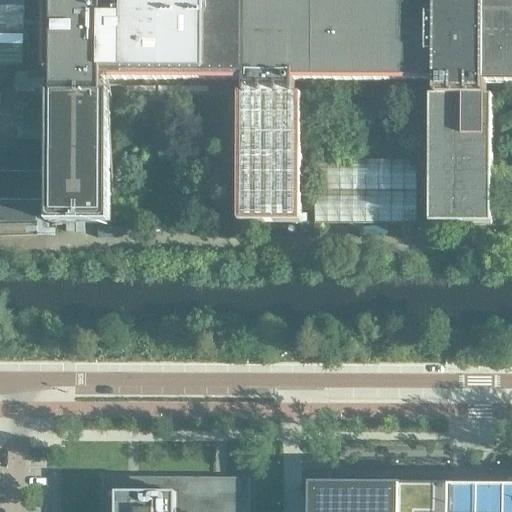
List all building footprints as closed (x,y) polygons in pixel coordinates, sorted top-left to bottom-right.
[(511,0),(437,0),(408,0),(361,0),(145,0),(135,0),(134,0),(50,0),(50,72),(56,72),(56,90),(50,90),(50,107),(49,167),(45,167),(37,167),(37,161),(0,160),(0,221),(37,221),(37,216),(49,216),(49,223),(51,222),(76,223),(81,223),(112,223),(112,216),(112,95),(117,95),(240,96),(240,223),(266,224),(271,224),(302,224),(302,223),(302,211),(303,96),(296,96),(296,83),(437,83),(437,97),(431,97),(431,159),(430,224),(456,224),(462,224),(492,225),(493,97),(487,97),(487,84),(511,83),(511,0)] [(50,89),(50,74),(11,74),(11,89),(50,89)] [(418,224),(418,159),(315,159),(315,224),(418,224)] [(249,511),(250,479),(103,478),(103,511),(249,511)] [(511,511),(511,485),(310,484),(309,511),(511,511)]
